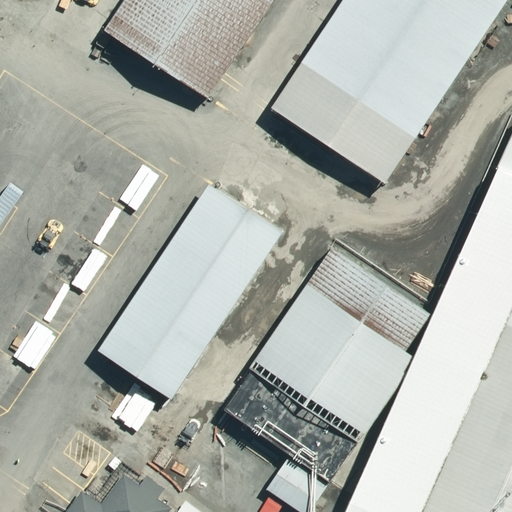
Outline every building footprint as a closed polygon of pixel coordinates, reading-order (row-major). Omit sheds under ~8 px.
[(198,101),(265,0),(116,0),(96,30),(198,101)] [(507,0),(340,0),(275,101),(390,177),(507,0)] [(511,511),(511,123),(339,511),(511,511)] [(281,253),(208,208),(100,382),(173,427),(281,253)] [(263,426),(308,457),(332,422),(352,436),(401,358),(396,354),(422,315),(323,247),(221,397),(263,426)] [(58,341),(32,323),(11,355),(38,372),(58,341)] [(303,511),(323,484),(281,456),(260,487),(296,511),(303,511)] [(177,511),(178,511),(131,476),(108,507),(89,493),(75,511),(177,511)]
